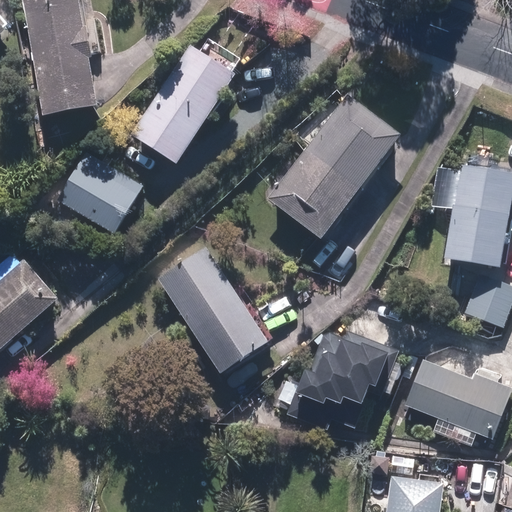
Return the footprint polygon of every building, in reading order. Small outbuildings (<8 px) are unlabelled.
[(78,0),(52,0),(25,5),(44,120),(97,111),(78,0)] [(178,169),(234,80),(188,51),(132,140),(178,169)] [(322,243),(400,140),(347,100),(269,204),(322,243)] [(88,158),(59,204),(115,239),(144,193),(88,158)] [(511,195),(511,176),(461,168),(445,263),(499,272),(511,195)] [(206,253),(159,283),(221,378),(268,348),(206,253)] [(0,286),(0,355),(57,304),(23,266),(0,286)] [(511,312),(511,289),(477,278),(464,317),(506,331),(511,312)] [(306,374),(288,416),(329,433),(333,423),(357,433),(376,391),(381,393),(397,356),(348,335),(344,344),(326,336),(309,375),(306,374)] [(422,366),(406,408),(492,441),(510,395),(475,381),(473,385),(422,366)] [(439,511),(442,489),(392,482),(388,511),(439,511)]
